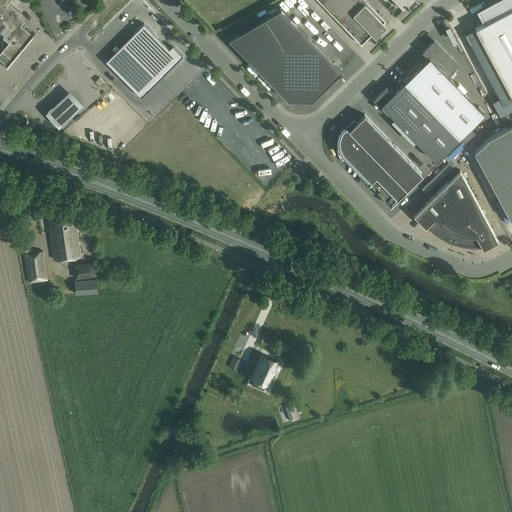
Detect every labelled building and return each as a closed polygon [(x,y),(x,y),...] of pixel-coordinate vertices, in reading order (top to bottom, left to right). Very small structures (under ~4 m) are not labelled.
[(0,0),(0,49),(21,25),(25,20),(19,15),(21,12),(9,2),(10,0),(0,0)] [(285,0),(334,50),(335,48),(343,57),(351,48),(342,39),(339,43),(328,31),(318,21),(321,18),(304,0),(285,0)] [(375,37),(378,34),(387,26),(383,22),(385,21),(386,21),(365,0),(318,0),(361,44),(362,44),(361,44),(372,34),(375,37)] [(393,0),(403,10),(413,0),(393,0)] [(485,22),(475,28),(511,97),(511,0),(498,0),(479,11),(485,22)] [(312,99),(342,70),(281,8),(228,38),(288,99),(312,99)] [(171,51),(144,23),(134,32),(144,43),(116,71),(131,87),(153,66),(162,76),(183,56),(174,47),(171,51)] [(33,35),(21,25),(0,49),(0,59),(7,66),(6,67),(7,68),(35,34),(34,33),(33,35)] [(429,56),(403,81),(391,93),(386,88),(375,99),(394,118),(436,160),(485,113),(446,73),(457,63),(435,41),(424,51),(429,56)] [(96,81),(96,82),(101,86),(105,82),(100,77),(96,81)] [(70,89),(45,112),(52,120),(59,127),(84,104),(77,97),(70,89)] [(390,205),(406,189),(423,174),(365,114),(348,130),(345,127),(343,129),(342,131),(341,132),(341,133),(340,136),(340,137),(339,139),(339,140),(339,142),(339,144),(340,145),(340,146),(341,148),(341,150),(342,152),(343,152),(371,181),(369,183),(390,205)] [(139,133),(148,125),(144,122),(136,130),(139,133)] [(511,219),(511,124),(489,137),(474,151),(511,220),(511,219)] [(459,170),(450,180),(413,215),(425,227),(429,224),(432,227),(435,230),(439,233),(443,236),(448,238),(452,240),(457,242),(462,243),(466,244),(471,245),(476,245),(481,245),(483,249),(498,241),(460,170),(459,170)] [(54,260),(79,256),(74,216),(49,219),(54,260)] [(29,283),(48,280),(44,251),(24,253),(29,283)] [(92,262),(73,264),(75,279),(93,276),(92,262)] [(75,294),(98,293),(96,279),(75,280),(75,294)] [(252,377),(270,385),(279,364),(261,356),(252,377)] [(232,361),(229,367),(236,370),(239,364),(232,361)] [(283,406),(291,420),(298,416),(290,402),(283,406)] [(278,409),(282,422),(288,420),(284,407),(278,409)]
